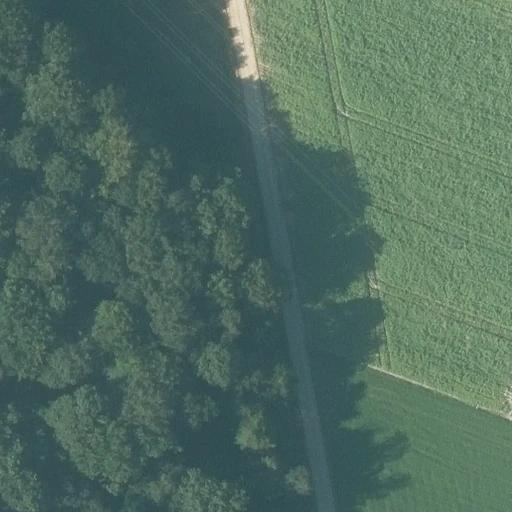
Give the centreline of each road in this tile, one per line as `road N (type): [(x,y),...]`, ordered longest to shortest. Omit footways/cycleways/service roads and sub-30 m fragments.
road 1 (track): [(137,511),(77,333),(15,0)]
road 2 (track): [(236,0),(329,511)]
